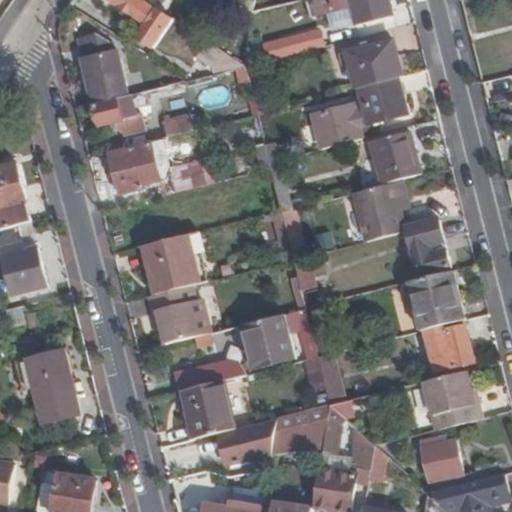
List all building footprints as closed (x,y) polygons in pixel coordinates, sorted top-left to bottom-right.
[(138,0),(110,0),(126,11),(131,14),(147,25),(140,37),(154,47),(174,18),(159,8),(156,12),(138,0)] [(256,3),(252,0),(233,0),(254,14),(256,3)] [(311,0),(315,17),(353,7),(359,26),(395,16),(390,0),(311,0)] [(292,56),(323,49),(319,32),(287,39),(292,56)] [(81,41),(97,106),(131,97),(121,53),(101,37),(81,41)] [(400,81),(405,79),(396,43),(350,54),(353,66),(359,91),(363,91),(400,81)] [(248,69),(248,67),(225,52),(215,67),(218,76),(248,69)] [(350,54),(340,56),(343,68),(353,66),(350,54)] [(248,67),(257,64),(256,56),(249,56),(248,67)] [(257,64),(248,67),(248,69),(260,116),(272,113),(259,64),(257,64)] [(141,117),(147,116),(144,105),(205,91),(201,80),(187,83),(135,97),(141,117)] [(409,115),(400,81),(363,91),(366,104),(315,118),(324,151),(366,141),(362,127),(409,115)] [(511,99),(511,95),(511,93),(497,97),(499,103),(511,99)] [(131,97),(97,106),(102,128),(127,123),(130,134),(150,129),(147,116),(141,117),(135,97),(131,97)] [(511,128),(511,125),(511,115),(504,113),(500,125),(511,128)] [(163,123),(167,139),(201,131),(196,114),(163,123)] [(423,175),(412,135),(375,144),(385,185),(423,175)] [(167,139),(112,153),(122,193),(146,188),(144,178),(162,174),(156,153),(170,149),(167,139)] [(271,165),(284,162),(279,144),(267,147),(271,165)] [(271,165),(267,147),(255,150),(260,168),(271,165)] [(0,230),(34,222),(19,162),(0,167),(0,230)] [(271,165),(273,171),(284,214),(296,211),(284,162),(271,165)] [(172,170),(177,189),(200,183),(195,164),(172,170)] [(164,183),(162,174),(144,178),(146,188),(164,183)] [(398,185),(406,213),(415,210),(408,182),(398,185)] [(355,196),(367,242),(409,231),(408,228),(410,228),(406,213),(398,185),(355,196)] [(276,216),(274,216),(281,248),(292,245),(291,240),(284,214),(276,216)] [(445,242),(439,220),(410,228),(408,228),(409,231),(422,282),(453,274),(448,253),(434,256),(431,246),(445,242)] [(147,248),(159,297),(194,288),(204,286),(192,237),(147,248)] [(448,253),(445,242),(431,246),(434,256),(448,253)] [(6,257),(16,296),(49,287),(40,248),(6,257)] [(301,279),(304,290),(318,287),(311,257),(310,256),(296,259),(297,263),(301,279)] [(468,323),(456,273),(453,274),(422,282),(412,285),(424,333),(428,333),(445,328),(467,323),(468,323)] [(301,279),(293,281),(301,313),(309,311),(304,290),(301,279)] [(163,329),(168,347),(212,336),(204,301),(198,302),(194,288),(159,297),(150,299),(155,316),(160,315),(163,329)] [(339,298),(336,288),(310,295),(313,305),(339,298)] [(295,347),(317,342),(309,311),(301,313),(287,316),(295,347)] [(155,316),(159,330),(163,329),(160,315),(155,316)] [(259,375),(299,365),(295,347),(287,316),(247,327),(259,375)] [(467,326),(467,323),(445,328),(446,331),(467,326)] [(446,331),(445,328),(428,333),(436,361),(453,357),(456,370),(477,365),(467,326),(446,331)] [(327,337),(318,339),(323,355),(331,352),(327,337)] [(84,414),(68,351),(30,361),(46,424),(84,414)] [(347,373),(342,354),(337,355),(342,375),(347,373)] [(321,359),(333,408),(349,404),(342,375),(337,355),(321,359)] [(230,364),(212,370),(216,385),(227,383),(235,380),(230,364)] [(190,375),(195,390),(216,385),(212,370),(190,375)] [(477,399),(470,373),(429,384),(441,432),(487,420),(483,403),(477,404),(477,399)] [(196,442),(223,435),(239,431),(227,383),(216,385),(195,390),(185,393),(196,442)] [(279,421),(276,448),(308,451),(308,447),(326,449),(333,408),(279,421)] [(230,468),(275,456),(276,448),(279,421),(239,431),(223,435),(230,468)] [(374,472),(378,448),(357,430),(344,430),(339,466),(374,472)] [(166,446),(168,468),(196,465),(194,443),(166,446)] [(432,482),(457,478),(465,476),(458,443),(426,450),(432,482)] [(390,459),(409,477),(414,466),(392,445),(378,448),(390,459)] [(386,484),(390,459),(378,448),(374,472),(372,481),(386,484)] [(0,461),(0,500),(9,502),(16,464),(0,461)] [(461,488),(501,478),(498,465),(477,470),(478,474),(465,476),(457,478),(460,488),(461,488)] [(353,511),(359,475),(323,469),(316,508),(339,511),(353,511)] [(62,475),(55,511),(94,511),(100,480),(62,475)] [(511,493),(507,476),(501,478),(461,488),(467,511),(488,511),(487,508),(485,500),(511,493)] [(430,496),(447,511),(467,511),(461,488),(460,488),(430,496)] [(511,501),(511,494),(511,493),(485,500),(487,508),(511,501)]
